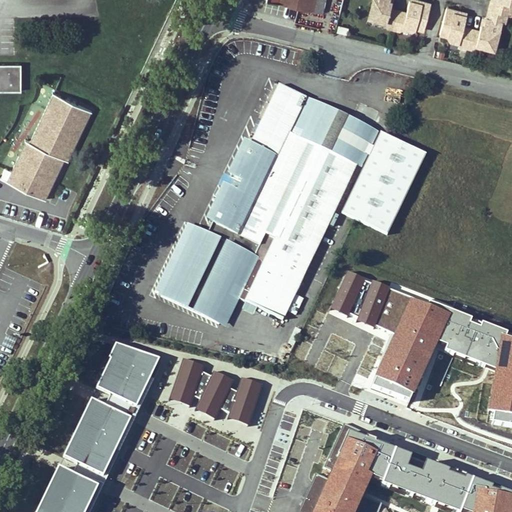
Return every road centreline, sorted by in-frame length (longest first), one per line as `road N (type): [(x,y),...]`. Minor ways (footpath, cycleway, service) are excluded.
road 1 (residential): [(240,511),(278,402),(293,387),(511,465)]
road 2 (secondary): [(89,256),(208,14)]
road 3 (residential): [(420,69),(208,14)]
road 4 (secondary): [(0,445),(89,256)]
